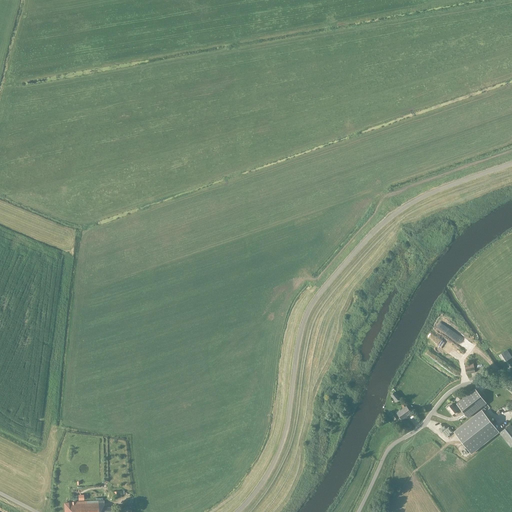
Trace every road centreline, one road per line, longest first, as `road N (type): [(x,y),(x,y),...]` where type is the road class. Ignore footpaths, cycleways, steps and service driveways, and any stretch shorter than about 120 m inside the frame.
road 1 (unclassified): [(238,511),(276,457),(298,339),(323,288),(405,207),(511,164)]
road 2 (unclassified): [(358,511),(388,448),(447,393),(481,382),(511,391)]
